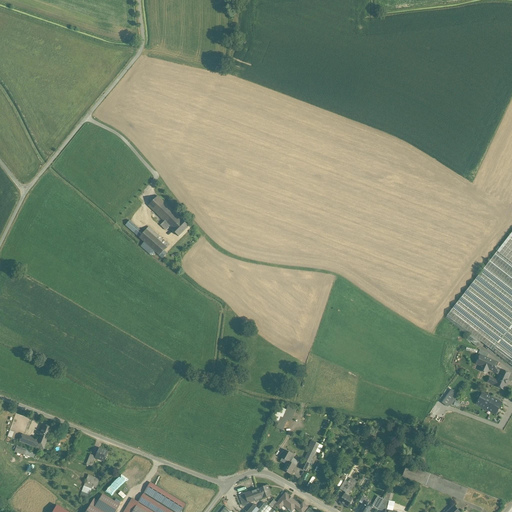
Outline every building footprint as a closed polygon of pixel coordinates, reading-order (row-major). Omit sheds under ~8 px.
[(158,196),(148,205),(155,212),(164,203),(158,196)] [(181,219),(164,203),(155,212),(164,221),(170,227),(172,229),(181,219)] [(172,229),(171,229),(179,236),(189,226),(181,219),(172,229)] [(143,233),(129,221),(125,225),(139,237),(143,233)] [(170,227),(164,221),(160,225),(166,230),(170,227)] [(169,245),(148,227),(143,233),(139,237),(144,242),(155,251),(159,255),(164,251),(169,245)] [(511,232),(445,318),(469,337),(467,339),(477,346),(481,341),(509,364),(511,365),(511,232)] [(155,251),(144,242),(141,246),(151,255),(155,251)] [(487,358),(480,355),(476,364),(481,366),(479,370),(487,374),(489,369),(496,373),(497,373),(498,369),(499,368),(496,367),(498,363),(487,358)] [(511,374),(501,369),(501,370),(499,375),(496,380),(492,378),(490,383),(494,385),(504,390),(509,380),(511,374)] [(451,390),(446,397),(452,401),(456,394),(451,390)] [(501,403),(483,393),(476,404),(495,414),(501,403)] [(275,414),(272,421),(278,424),(276,427),(282,430),(287,420),(275,414)] [(51,428),(43,424),(40,433),(48,436),(51,428)] [(25,435),(10,429),(7,436),(22,442),(25,435)] [(40,433),(37,440),(25,435),(22,442),(43,450),(48,436),(40,433)] [(108,452),(99,448),(98,452),(97,452),(96,456),(95,458),(104,462),(108,452)] [(26,450),(24,455),(33,458),(35,454),(26,450)] [(295,455),(285,450),(281,457),(282,458),(281,461),(286,464),(283,470),(291,474),(298,462),(292,459),(295,455)] [(316,451),(310,463),(313,465),(319,453),(316,451)] [(96,456),(90,454),(87,464),(92,466),(95,458),(96,456)] [(304,460),(300,468),(306,471),(310,463),(304,460)] [(430,475),(407,466),(403,475),(426,485),(430,475)] [(100,479),(88,475),(84,486),(95,490),(100,479)] [(457,486),(430,475),(426,485),(453,496),(457,486)] [(334,484),(339,488),(344,481),(338,477),(334,484)] [(347,477),(345,481),(348,482),(347,484),(350,485),(353,487),(356,483),(347,477)] [(345,481),(345,480),(341,486),(347,490),(350,485),(347,484),(348,482),(345,481)] [(267,485),(259,488),(263,498),(271,495),(267,485)] [(353,487),(350,485),(347,490),(345,494),(348,489),(351,491),(353,487)] [(467,490),(457,486),(453,496),(463,500),(467,490)] [(259,488),(244,493),(248,503),(263,498),(259,488)] [(348,489),(345,494),(344,494),(339,503),(342,504),(342,503),(348,507),(353,499),(348,496),(351,491),(348,489)] [(393,494),(388,492),(383,499),(388,501),(391,502),(393,494)] [(244,493),(239,495),(243,505),(248,503),(244,493)] [(298,504),(285,493),(279,501),(276,505),(280,508),(283,504),(289,508),(288,510),(290,511),(292,511),(295,510),(293,509),(295,507),(297,509),(300,506),(298,504)] [(379,497),(373,507),(378,509),(383,499),(379,497)] [(388,501),(383,499),(378,509),(385,511),(386,510),(388,501)] [(369,504),(365,501),(363,505),(358,511),(368,511),(372,507),(368,505),(369,504)] [(275,511),(265,503),(259,509),(253,505),(247,511),(275,511)] [(303,511),(307,507),(302,503),(300,506),(297,509),(300,511),(303,511)]
